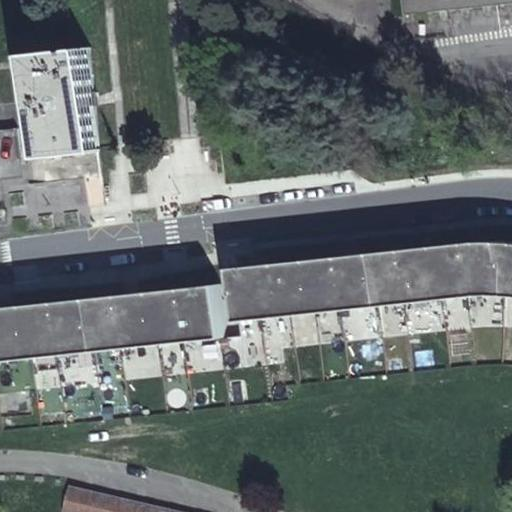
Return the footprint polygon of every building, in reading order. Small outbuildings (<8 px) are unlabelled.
[(511,3),(511,0),(409,0),(411,14),(511,3)] [(44,156),(84,152),(101,150),(90,44),(33,52),(44,156)] [(0,164),(22,162),(18,128),(0,130),(0,164)] [(87,204),(102,204),(101,174),(86,175),(87,204)] [(511,242),(488,240),(235,266),(240,320),(488,295),(511,295),(511,242)] [(0,360),(226,336),(220,283),(0,307),(0,360)] [(181,511),(155,505),(67,483),(59,509),(69,511),(181,511)]
